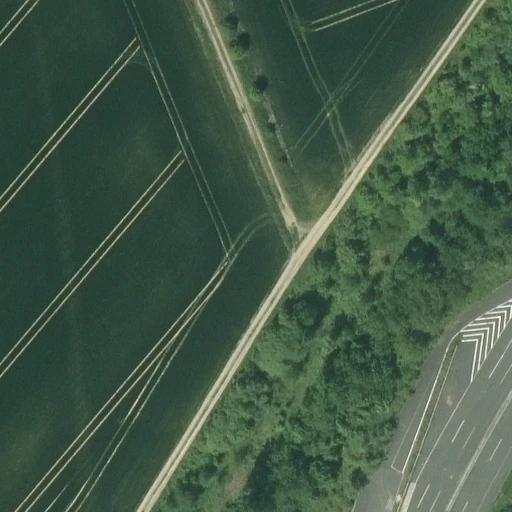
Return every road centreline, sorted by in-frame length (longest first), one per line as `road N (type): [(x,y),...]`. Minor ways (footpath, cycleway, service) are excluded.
road 1 (track): [(144,511),(310,244),(483,0)]
road 2 (track): [(310,244),(287,224),(198,0)]
